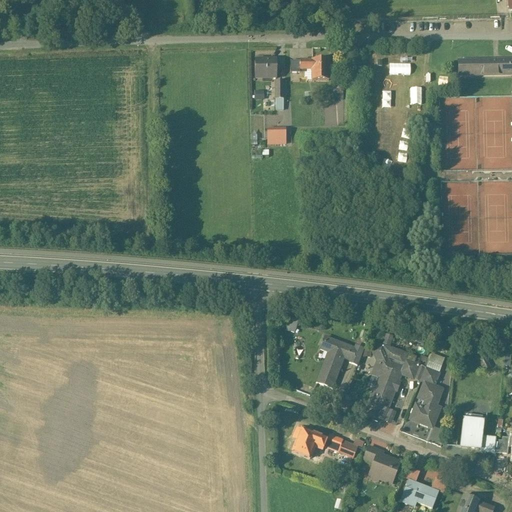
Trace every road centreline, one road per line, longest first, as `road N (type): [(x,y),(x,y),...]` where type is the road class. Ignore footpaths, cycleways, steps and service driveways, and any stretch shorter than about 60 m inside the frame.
road 1 (residential): [(0,46),(511,37)]
road 2 (residential): [(259,390),(511,487)]
road 3 (secondary): [(256,285),(511,317)]
road 4 (secondary): [(0,266),(256,285)]
road 5 (unclassified): [(263,511),(259,390)]
